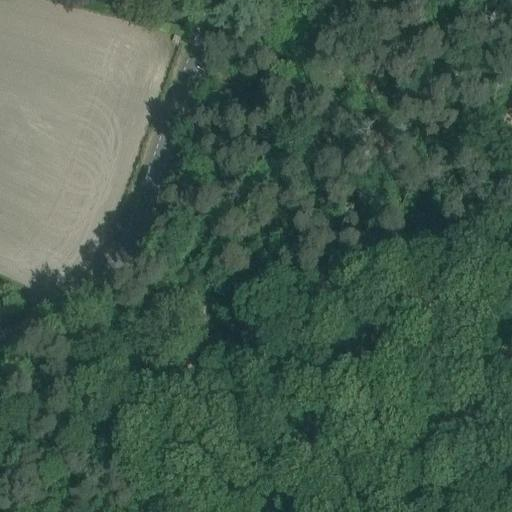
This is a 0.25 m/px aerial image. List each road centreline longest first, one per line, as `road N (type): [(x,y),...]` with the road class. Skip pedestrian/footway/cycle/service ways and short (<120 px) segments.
road 1 (tertiary): [(0,334),(83,304),(131,208),(208,0)]
road 2 (track): [(178,511),(102,344)]
